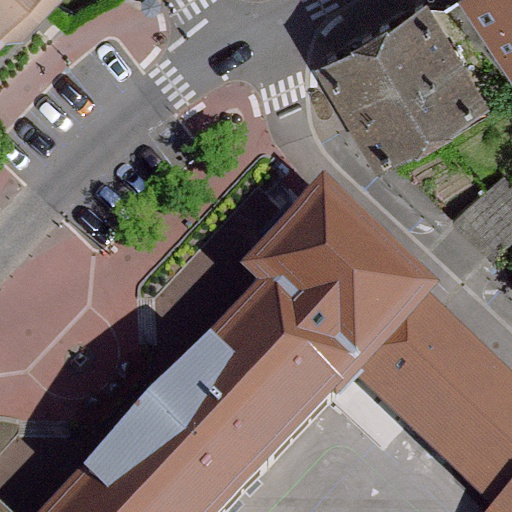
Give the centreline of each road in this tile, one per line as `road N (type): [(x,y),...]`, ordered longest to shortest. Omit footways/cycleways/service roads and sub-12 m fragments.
road 1 (residential): [(511,351),(314,167),(293,134),(270,24)]
road 2 (tertiary): [(0,253),(141,109),(270,24)]
